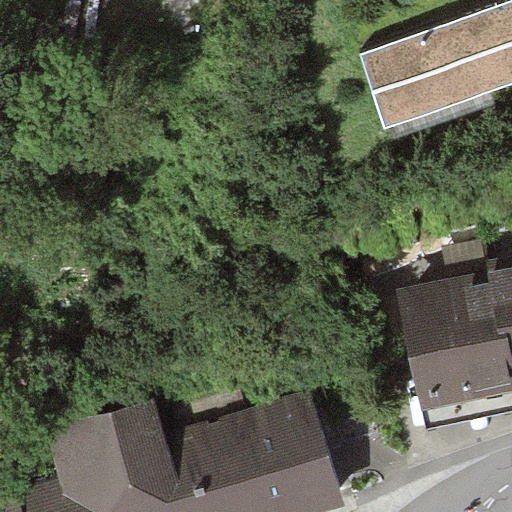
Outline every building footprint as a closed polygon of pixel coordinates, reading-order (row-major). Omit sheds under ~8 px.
[(511,0),(487,0),(362,44),(386,108),(511,62),(511,0)] [(511,240),(500,243),(487,246),(490,261),(499,304),(508,302),(511,322),(511,240)] [(476,264),(400,279),(423,389),(511,370),(511,322),(508,302),(499,304),(490,261),(476,264)] [(44,430),(60,484),(68,511),(310,511),(347,502),(315,389),(170,431),(160,397),(44,430)] [(0,507),(1,511),(68,511),(60,484),(0,500),(0,507)]
